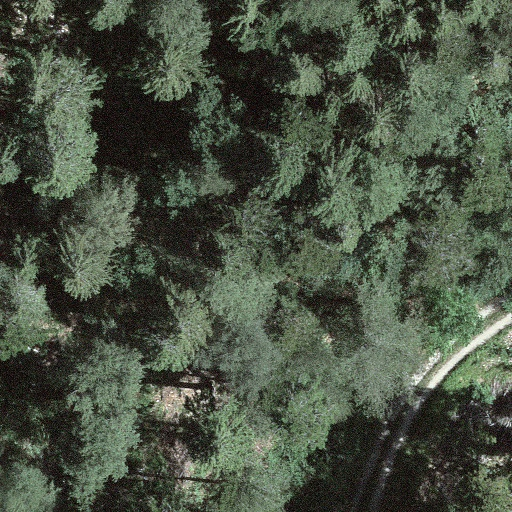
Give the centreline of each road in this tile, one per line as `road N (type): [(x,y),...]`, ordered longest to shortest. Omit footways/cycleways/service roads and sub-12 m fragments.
road 1 (track): [(295,0),(172,83),(142,132),(131,201),(137,354),(129,433),(99,511)]
road 2 (track): [(511,310),(430,361),(411,385),(370,511)]
